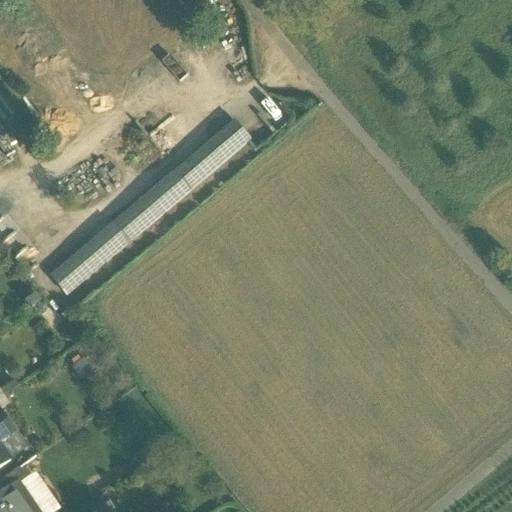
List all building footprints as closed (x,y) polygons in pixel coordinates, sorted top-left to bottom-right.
[(51,277),(67,296),(250,141),(235,122),(51,277)] [(48,323),(57,317),(42,296),(33,303),(48,323)] [(0,444),(14,434),(0,413),(0,444)] [(0,468),(11,462),(0,446),(0,468)] [(147,447),(133,457),(140,467),(154,457),(147,447)] [(0,482),(0,484),(6,493),(18,485),(30,476),(23,467),(0,482)] [(0,511),(56,511),(42,491),(29,500),(18,485),(6,493),(0,496),(0,511)] [(104,496),(88,507),(91,511),(111,511),(114,510),(104,496)]
